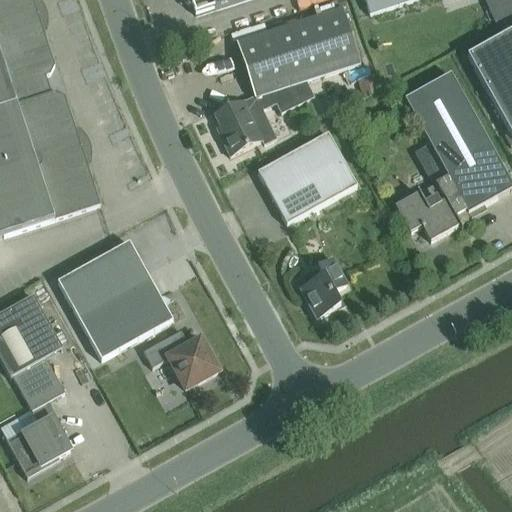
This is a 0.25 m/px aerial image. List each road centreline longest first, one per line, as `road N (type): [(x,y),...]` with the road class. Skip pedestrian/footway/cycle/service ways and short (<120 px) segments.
road 1 (unclassified): [(295,399),(165,135),(113,0)]
road 2 (unclassified): [(511,282),(295,399)]
road 3 (unclassified): [(295,399),(101,511)]
road 4 (track): [(363,511),(478,451)]
